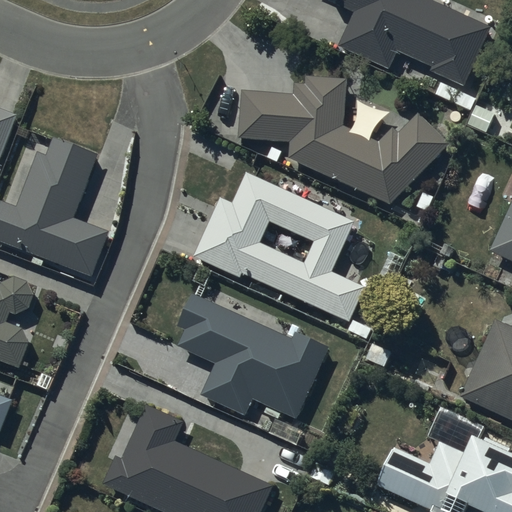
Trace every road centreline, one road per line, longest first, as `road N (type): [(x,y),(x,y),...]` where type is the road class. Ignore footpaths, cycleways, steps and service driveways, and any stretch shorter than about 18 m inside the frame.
road 1 (residential): [(140,47),(161,138),(152,187),(19,511)]
road 2 (residential): [(140,47),(94,51),(0,23)]
